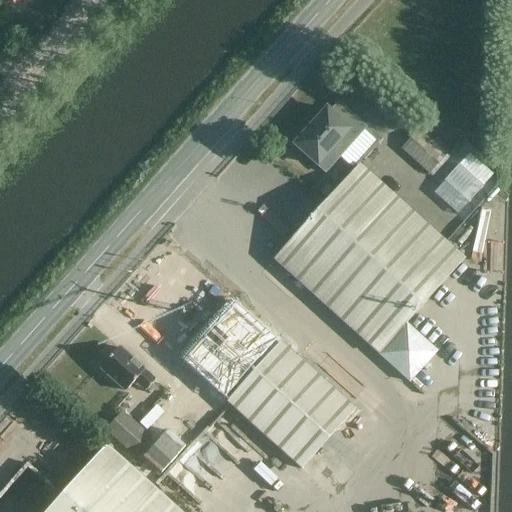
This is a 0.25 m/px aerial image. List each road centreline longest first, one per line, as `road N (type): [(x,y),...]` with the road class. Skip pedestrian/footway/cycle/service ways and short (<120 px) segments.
road 1 (secondary): [(0,371),(333,0)]
road 2 (tertiary): [(0,124),(110,0)]
